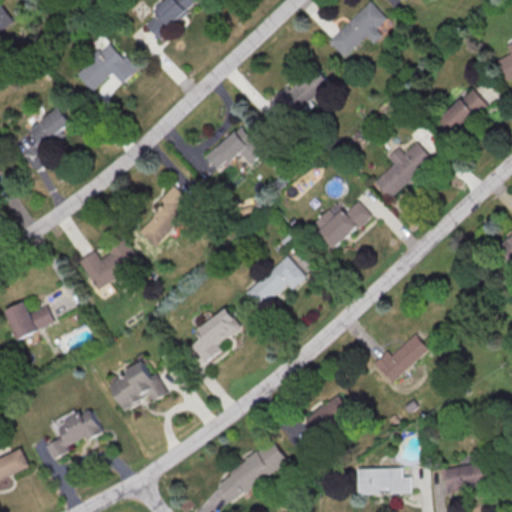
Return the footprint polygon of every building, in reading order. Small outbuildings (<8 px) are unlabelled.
[(140,27),(168,0),(193,0),(197,4),(156,44),(140,27)] [(0,1),(0,30),(15,21),(1,1),(0,1)] [(328,42),(370,2),(386,19),(344,59),(328,42)] [(511,41),(506,45),(510,52),(496,60),(506,79),(511,76),(511,41)] [(79,75),(111,45),(125,59),(127,56),(140,69),(124,84),(114,74),(95,92),(79,75)] [(275,100),(287,88),(291,91),(314,68),(330,83),(293,119),(275,100)] [(440,121),(474,90),(489,106),(454,137),(440,121)] [(65,134),(63,130),(73,123),(62,106),(31,128),(44,148),(65,134)] [(207,156),(230,135),(232,137),(243,127),(266,152),(252,164),(243,154),(232,164),(229,160),(219,170),(207,156)] [(376,183),(417,143),(433,160),(391,200),(376,183)] [(141,231),(166,204),(162,200),(176,186),(197,205),(158,247),(141,231)] [(321,233),(345,211),(348,214),(360,202),(373,216),(337,250),(321,233)] [(96,250),(80,260),(100,289),(117,277),(118,279),(142,263),(126,239),(100,256),(96,250)] [(511,265),(499,252),(511,239),(511,265)] [(248,293),(288,256),(307,277),(293,290),(289,285),(263,310),(248,293)] [(19,338),(55,322),(48,305),(30,312),(25,301),(6,309),(19,338)] [(185,348),(227,308),(243,325),(201,365),(185,348)] [(374,367),(390,353),(393,357),(417,335),(431,350),(392,386),(374,367)] [(154,400),(168,393),(158,372),(152,376),(145,362),(109,381),(124,409),(151,395),(154,400)] [(308,420),(325,405),(326,407),(340,396),(344,401),(354,393),(364,406),(324,439),(308,420)] [(48,445),(55,459),(72,451),(69,445),(87,436),(89,439),(104,432),(93,409),(83,414),(82,412),(58,424),(65,436),(48,445)] [(218,485),(274,443),(289,462),(232,505),(218,485)] [(0,458),(0,489),(1,489),(0,486),(0,479),(32,468),(25,449),(0,458)] [(446,470),(498,461),(502,484),(450,493),(446,470)] [(404,467),(359,468),(359,494),(412,493),(412,476),(404,476),(404,467)]
